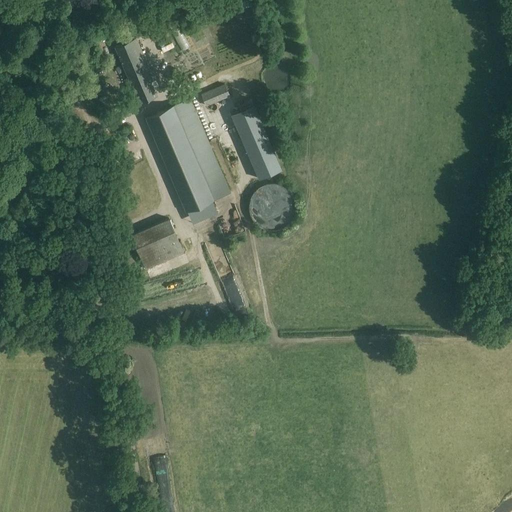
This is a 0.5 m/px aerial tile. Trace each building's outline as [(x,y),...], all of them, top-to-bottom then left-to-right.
[(136,38),(115,46),(139,103),(158,95),(154,87),(158,86),(155,79),(159,78),(155,69),(151,71),(136,38)] [(225,84),(201,94),(206,106),(230,96),(225,84)] [(192,98),(155,114),(146,118),(186,211),(232,191),(192,98)] [(254,104),(231,114),(240,133),(262,123),(254,104)] [(287,226),(290,223),(293,220),(295,216),(296,211),(297,207),(296,202),(295,198),(293,194),(291,191),(287,188),(283,185),(279,184),(275,183),(270,183),(266,184),(262,185),(258,188),(255,191),(252,195),(250,199),(249,203),(249,208),(250,213),(251,217),(254,221),(257,224),(260,227),(265,229),(269,230),(274,231),(278,230),(283,228),(287,226)] [(131,235),(146,269),(184,253),(169,218),(131,235)] [(249,289),(238,291),(243,308),(253,305),(249,289)] [(223,308),(222,297),(208,298),(208,308),(223,308)]
